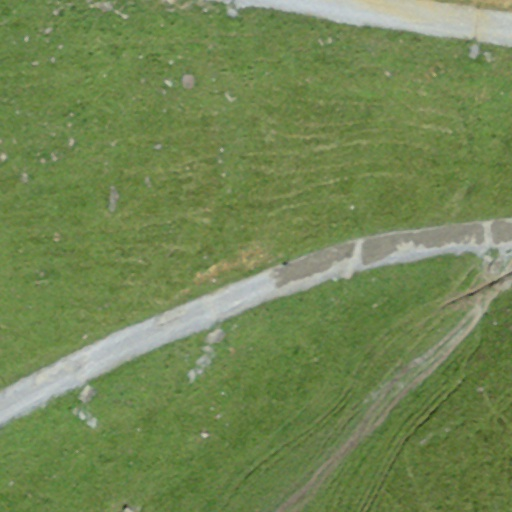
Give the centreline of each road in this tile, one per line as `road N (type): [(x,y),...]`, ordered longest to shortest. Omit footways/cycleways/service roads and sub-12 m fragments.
road 1 (track): [(0,409),(330,264),(511,232)]
road 2 (track): [(511,29),(295,0)]
